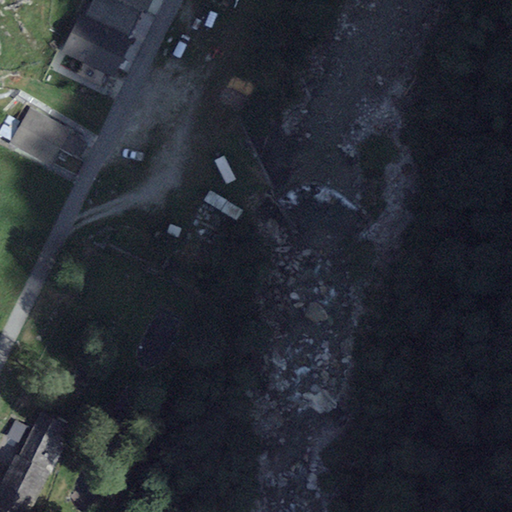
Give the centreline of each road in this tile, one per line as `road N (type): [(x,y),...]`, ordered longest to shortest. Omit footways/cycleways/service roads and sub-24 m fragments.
road 1 (unclassified): [(173,0),(76,194)]
road 2 (track): [(60,228),(136,203),(158,185),(186,105)]
road 3 (residential): [(0,354),(76,194)]
